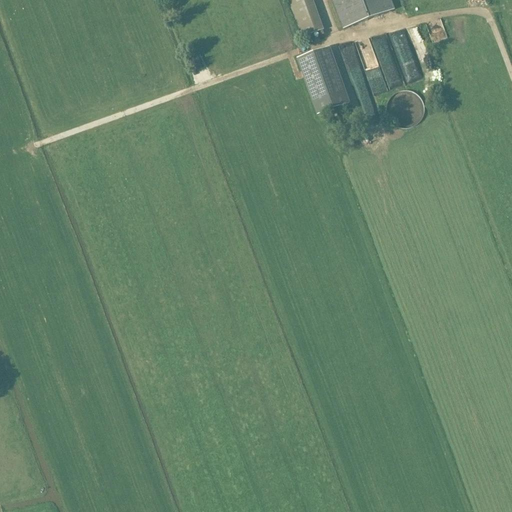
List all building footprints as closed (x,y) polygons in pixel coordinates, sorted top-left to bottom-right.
[(314,0),(290,0),(299,30),(306,28),(308,34),(324,30),(314,0)] [(332,0),(344,30),(394,11),(390,0),(332,0)] [(360,54),(373,96),(403,87),(387,34),(371,39),(373,48),(359,53),(356,44),(341,49),(344,59),(360,54)] [(408,83),(417,80),(406,43),(397,46),(400,56),(406,54),(408,60),(401,62),(408,83)] [(350,107),(335,49),(299,58),(315,116),(350,107)] [(418,112),(419,101),(410,100),(409,114),(408,114),(407,120),(414,121),(414,118),(421,119),(421,113),(418,112)]
